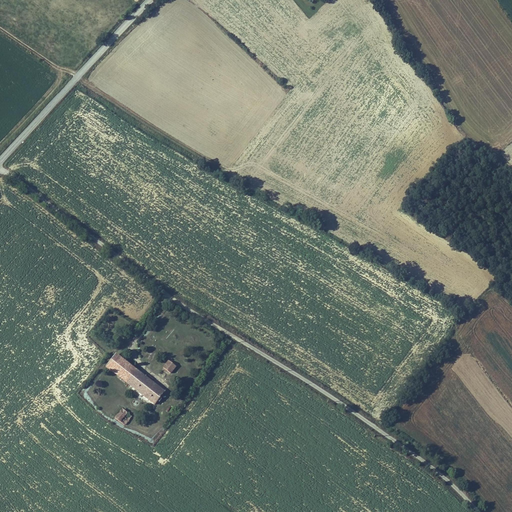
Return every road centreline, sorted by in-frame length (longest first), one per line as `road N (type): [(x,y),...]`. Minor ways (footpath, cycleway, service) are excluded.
road 1 (unclassified): [(0,168),(168,295),(382,432),(478,511)]
road 2 (secondary): [(0,158),(149,0)]
